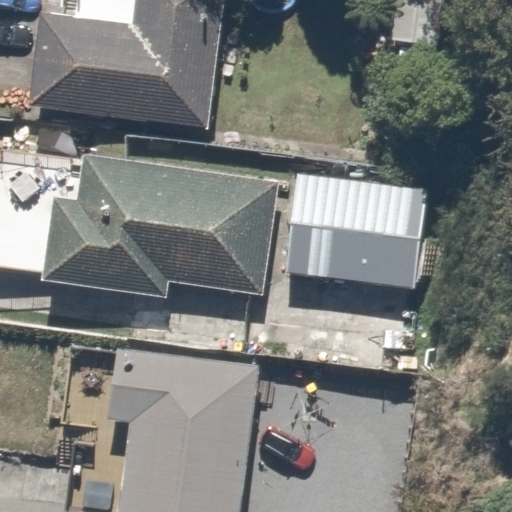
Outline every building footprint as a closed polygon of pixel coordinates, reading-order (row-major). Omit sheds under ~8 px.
[(226,0),(77,0),(75,18),(48,15),(38,106),(214,124),(226,0)] [(0,168),(0,264),(54,270),(52,286),(178,299),(180,283),(272,292),(284,180),(2,150),(0,168)] [(416,190),(301,178),(290,280),(405,292),(416,190)] [(401,303),(250,294),(247,353),(398,362),(401,303)] [(74,511),(244,511),(259,365),(73,346),(65,426),(83,428),(74,511)]
